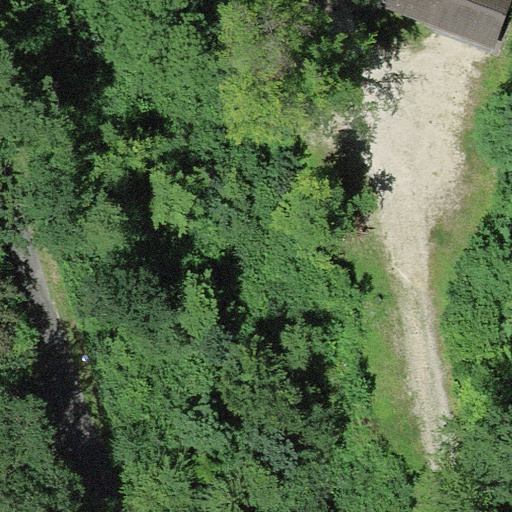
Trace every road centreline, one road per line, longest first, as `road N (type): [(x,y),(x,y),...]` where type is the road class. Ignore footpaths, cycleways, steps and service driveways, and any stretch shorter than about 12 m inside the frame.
road 1 (track): [(331,0),(365,201),(406,353),(435,511)]
road 2 (track): [(0,262),(93,511)]
